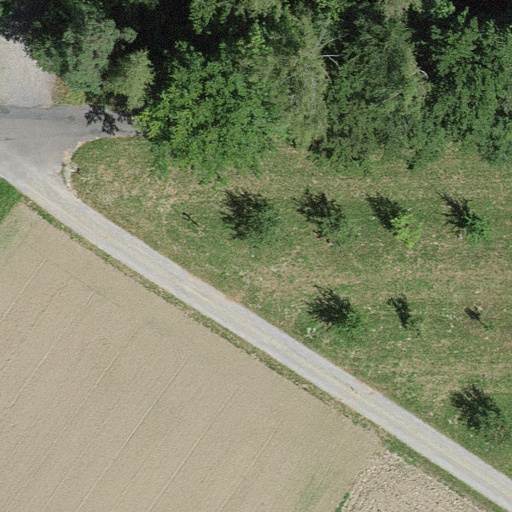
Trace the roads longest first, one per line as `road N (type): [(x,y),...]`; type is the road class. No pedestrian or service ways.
road 1 (track): [(0,167),(511,485)]
road 2 (unclassified): [(0,80),(93,71),(511,80)]
